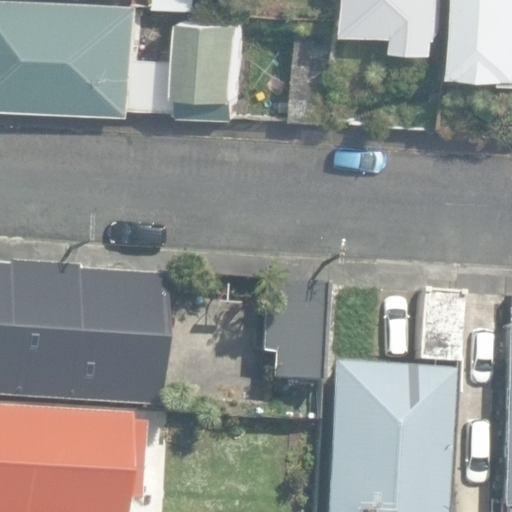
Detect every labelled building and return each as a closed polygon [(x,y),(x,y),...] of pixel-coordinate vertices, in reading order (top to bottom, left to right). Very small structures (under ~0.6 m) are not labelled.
[(183,115),(237,118),(243,21),(188,17),(186,58),(140,55),(143,3),(94,0),(0,0),(0,105),(135,113),(135,106),(183,109),(183,115)] [(399,49),(441,50),(443,37),(444,37),(445,0),(353,0),(352,32),(400,34),(399,49)] [(511,0),(460,0),(458,74),(511,75),(511,0)] [(299,118),(337,120),(340,37),(301,35),(299,118)] [(0,395),(151,406),(160,275),(0,263),(0,395)] [(268,374),(319,377),(323,282),(263,278),(259,349),(269,349),(268,374)] [(415,358),(456,361),(461,292),(419,289),(415,358)] [(511,511),(511,322),(501,322),(497,507),(503,508),(502,511),(511,511)] [(442,511),(451,368),(328,361),(319,511),(442,511)] [(0,511),(124,511),(125,497),(136,497),(141,418),(125,417),(125,413),(0,405),(0,511)]
